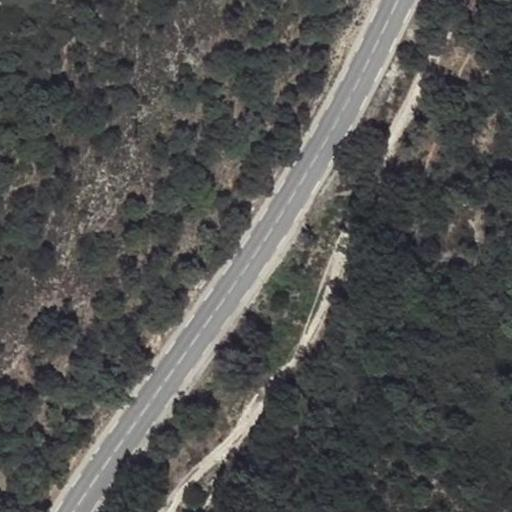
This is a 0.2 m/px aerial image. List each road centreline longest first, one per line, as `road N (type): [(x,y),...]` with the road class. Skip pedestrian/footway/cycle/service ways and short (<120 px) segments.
road 1 (secondary): [(73,511),(326,140),(397,0)]
road 2 (track): [(472,0),(430,64),(292,376),(174,511)]
